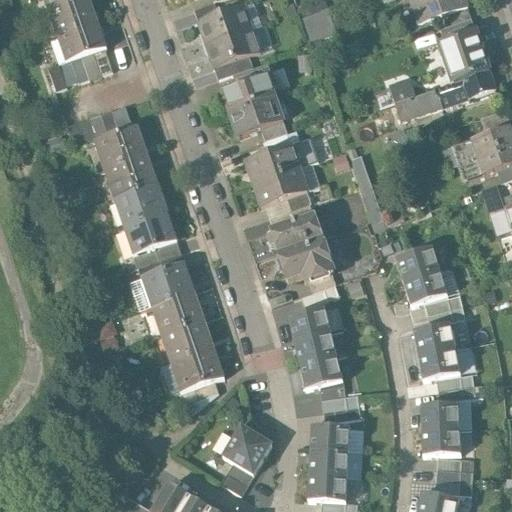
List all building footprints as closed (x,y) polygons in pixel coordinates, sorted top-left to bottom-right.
[(47,0),(53,16),(91,3),(90,0),(47,0)] [(323,0),(298,8),(302,20),(329,11),(325,0),(323,0)] [(468,0),(411,0),(420,25),(450,14),(468,8),(471,7),(468,0)] [(62,40),(100,27),(91,3),(53,16),(62,40)] [(196,14),(200,25),(219,18),(215,7),(196,14)] [(472,21),(468,8),(450,14),(454,27),(472,21)] [(200,25),(208,48),(253,33),(245,10),(219,18),(200,25)] [(337,35),(329,11),(302,20),(310,44),(337,35)] [(476,31),(472,21),(454,27),(442,31),(446,41),(476,31)] [(100,27),(62,40),(70,65),(107,53),(109,52),(100,27)] [(441,43),(448,64),(487,50),(480,30),(476,31),(446,41),(441,43)] [(261,55),(253,33),(208,48),(216,71),(242,62),(261,55)] [(16,54),(13,44),(5,46),(8,56),(16,54)] [(494,71),(487,50),(448,64),(455,84),(490,72),(494,71)] [(114,74),(107,53),(70,65),(48,73),(56,95),(114,74)] [(216,71),(220,82),(245,73),(242,62),(216,71)] [(455,84),(418,97),(396,105),(402,123),(496,90),(490,72),(455,84)] [(224,93),(233,116),(279,100),(270,77),(224,93)] [(379,111),(396,105),(418,97),(412,80),(373,94),(379,111)] [(30,91),(26,81),(18,83),(21,94),(30,91)] [(287,123),(279,100),(233,116),(241,139),(263,131),(285,123),(287,123)] [(76,152),(99,144),(133,132),(126,109),(69,129),(76,152)] [(482,121),(488,137),(511,128),(511,124),(508,112),(482,121)] [(324,125),(328,136),(336,133),(332,122),(324,125)] [(263,131),(267,143),(286,137),(289,136),(285,123),(263,131)] [(511,166),(511,128),(488,137),(475,142),(486,175),(499,171),(511,166)] [(108,173),(149,159),(140,130),(133,132),(99,144),(108,173)] [(67,150),(62,137),(50,142),(54,154),(67,150)] [(264,145),(268,156),(290,148),(286,137),(267,143),(264,145)] [(465,182),(486,175),(475,142),(454,149),(465,182)] [(247,163),(255,186),(302,170),(294,146),(290,148),(268,156),(247,163)] [(352,169),(349,162),(348,157),(333,162),(338,174),(352,169)] [(386,225),(362,158),(349,162),(352,169),(375,235),(388,231),(386,225)] [(118,201),(159,187),(149,159),(108,173),(118,201)] [(511,181),(511,166),(499,171),(504,185),(511,181)] [(311,193),(302,170),(255,186),(264,209),(289,201),(307,194),(311,193)] [(128,230),(169,216),(159,187),(118,201),(128,230)] [(293,213),(311,206),(307,194),(289,201),(293,213)] [(511,210),(511,197),(492,205),(496,216),(511,210)] [(313,208),(316,217),(319,216),(330,212),(327,203),(313,208)] [(138,259),(179,244),(169,216),(128,230),(138,259)] [(274,232),(282,256),(327,240),(319,216),(316,217),(274,232)] [(403,219),(386,225),(388,231),(405,225),(403,219)] [(339,274),(327,240),(282,256),(291,282),(308,276),(310,284),(333,276),(339,274)] [(136,260),(144,282),(187,266),(179,244),(138,259),(136,260)] [(405,260),(412,284),(448,273),(441,250),(405,260)] [(154,310),(197,295),(187,266),(144,282),(154,310)] [(454,296),(448,273),(412,284),(419,306),(426,304),(454,296)] [(338,288),(333,276),(310,284),(315,296),(334,290),(338,288)] [(305,313),(338,301),(334,290),(301,302),(305,313)] [(164,337),(207,323),(197,295),(154,310),(164,337)] [(426,304),(434,332),(459,329),(469,325),(460,295),(454,296),(426,304)] [(297,322),(302,343),(338,335),(333,313),(308,319),(297,322)] [(108,371),(125,366),(112,323),(95,328),(108,371)] [(174,365),(216,350),(207,323),(164,337),(174,365)] [(423,333),(426,358),(462,353),(459,329),(434,332),(423,333)] [(338,335),(302,343),(308,367),(344,359),(338,335)] [(184,395),(227,380),(216,350),(174,365),(184,395)] [(465,376),(462,353),(426,358),(429,381),(442,379),(465,376)] [(349,382),(344,359),(308,367),(313,390),(318,389),(341,384),(349,382)] [(442,379),(447,409),(467,409),(484,408),(477,374),(465,376),(442,379)] [(318,389),(325,431),(363,433),(358,401),(345,402),(341,384),(318,389)] [(430,410),(431,434),(467,433),(467,409),(447,409),(430,410)] [(313,430),(312,455),(362,457),(363,433),(325,431),(313,430)] [(468,456),(467,433),(431,434),(432,457),(468,456)] [(249,435),(231,464),(260,482),(278,453),(249,435)] [(362,457),(312,455),(310,479),(361,482),(362,457)] [(442,463),(442,498),(469,504),(474,503),(475,463),(442,463)] [(241,500),(254,480),(233,467),(221,487),(241,500)] [(360,510),(361,482),(310,479),(309,507),(323,508),(360,510)] [(156,511),(183,511),(190,501),(170,489),(156,511)] [(433,496),(429,511),(467,511),(469,504),(442,498),(433,496)] [(144,511),(127,501),(120,511),(144,511)] [(208,511),(190,501),(183,511),(208,511)]
